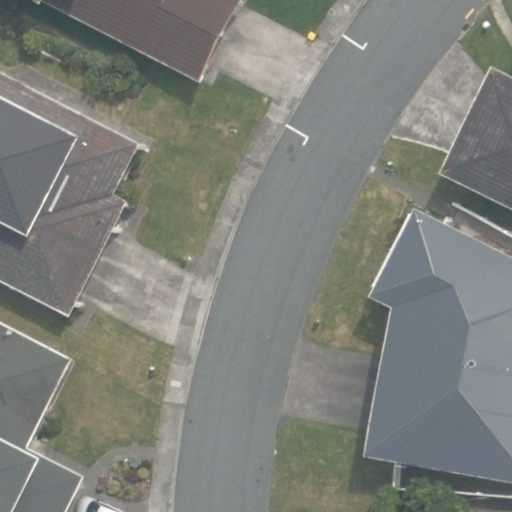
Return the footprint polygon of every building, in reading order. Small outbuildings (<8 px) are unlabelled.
[(45,0),(211,86),(256,0),(45,0)] [(0,273),(81,315),(139,200),(125,193),(152,142),(0,64),(0,273)] [(511,71),(460,175),(511,200),(511,71)] [(381,456),(511,481),(511,249),(435,209),(389,297),(410,308),(381,456)] [(0,511),(77,511),(97,476),(40,447),(86,359),(0,314),(0,511)]
